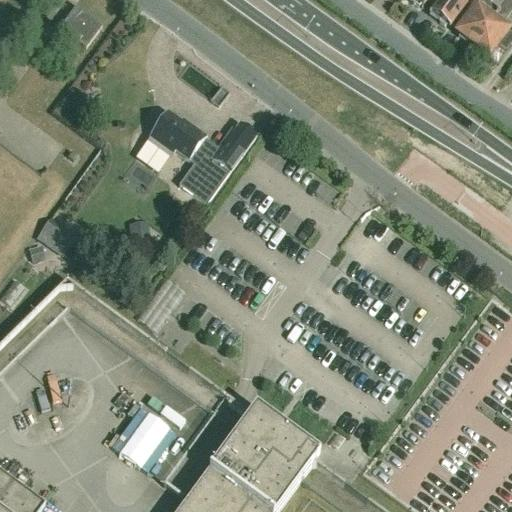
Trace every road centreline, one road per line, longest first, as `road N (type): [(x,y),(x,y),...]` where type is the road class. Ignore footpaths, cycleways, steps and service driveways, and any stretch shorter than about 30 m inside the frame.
road 1 (residential): [(511,276),(135,0)]
road 2 (primary): [(230,0),(511,183)]
road 3 (primary): [(511,159),(289,0)]
road 4 (unclassified): [(511,123),(339,0)]
